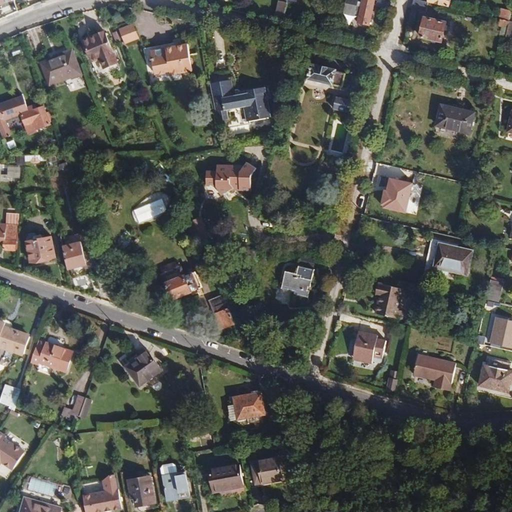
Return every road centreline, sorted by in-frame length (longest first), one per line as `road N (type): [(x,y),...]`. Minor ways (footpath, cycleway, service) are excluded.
road 1 (residential): [(0,276),(317,380)]
road 2 (residential): [(391,61),(317,380)]
road 3 (residential): [(148,0),(391,61)]
road 4 (residential): [(317,380),(445,423),(511,423)]
road 5 (residential): [(391,61),(511,86)]
